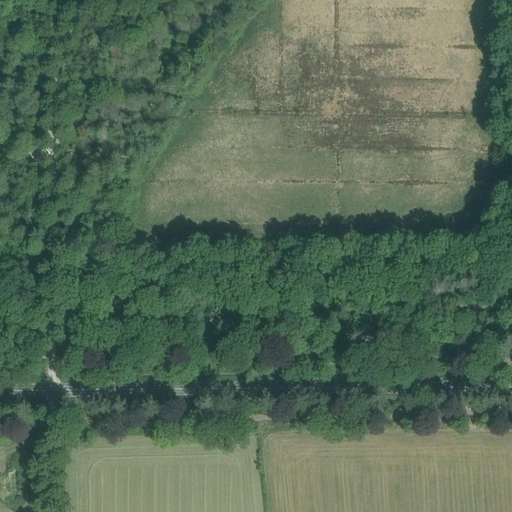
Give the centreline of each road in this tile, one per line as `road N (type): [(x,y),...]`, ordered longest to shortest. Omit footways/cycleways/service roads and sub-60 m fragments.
road 1 (tertiary): [(511,386),(0,388)]
road 2 (track): [(51,387),(51,511)]
